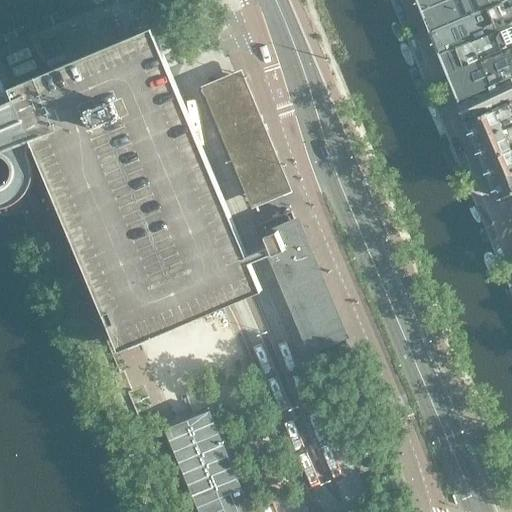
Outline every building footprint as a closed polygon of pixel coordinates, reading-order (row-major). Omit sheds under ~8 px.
[(417,0),(422,9),(443,0),(417,0)] [(430,30),(502,0),(443,0),(422,9),(430,30)] [(440,53),(511,22),(511,0),(502,0),(430,30),(440,53)] [(500,51),(511,45),(511,22),(440,53),(446,69),(498,47),(500,51)] [(31,150),(31,148),(31,145),(32,143),(33,141),(120,349),(262,289),(251,262),(169,67),(153,28),(10,87),(14,95),(11,95),(10,95),(8,94),(6,93),(5,91),(3,85),(0,81),(0,80),(0,205),(2,206),(5,205),(10,204),(13,203),(17,201),(19,199),(22,197),(24,195),(26,192),(28,190),(29,189),(30,186),(32,183),(32,182),(33,179),(34,176),(34,173),(35,170),(35,167),(34,164),(34,162),(33,158),(31,153),(31,152),(31,150)] [(509,71),(511,69),(511,45),(500,51),(498,47),(446,69),(459,100),(511,78),(509,71)] [(511,69),(509,71),(511,78),(459,100),(468,120),(511,101),(511,69)] [(243,74),(203,91),(254,211),(294,194),(243,74)] [(511,101),(468,120),(500,198),(511,192),(511,101)] [(260,224),(270,246),(319,364),(350,351),(291,211),(260,224)] [(247,511),(206,413),(162,432),(195,511),(273,511),(270,503),(249,511),(247,511)] [(388,475),(379,479),(386,496),(395,492),(388,475)] [(398,503),(381,510),(381,511),(399,511),(402,511),(398,503)]
